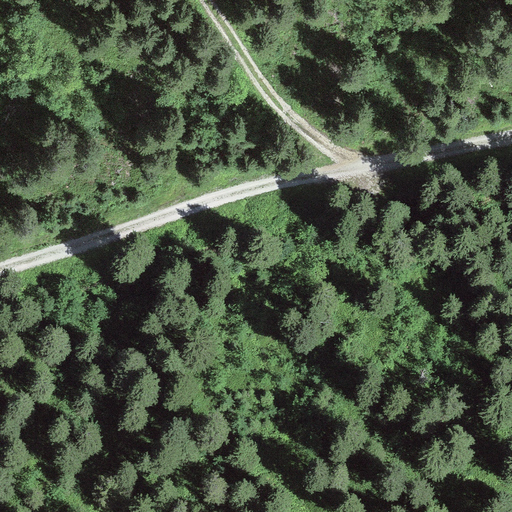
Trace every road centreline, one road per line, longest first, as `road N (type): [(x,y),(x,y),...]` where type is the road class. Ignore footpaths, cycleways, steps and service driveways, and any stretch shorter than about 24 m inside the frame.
road 1 (track): [(511,138),(243,190),(0,271)]
road 2 (track): [(355,168),(305,128),(202,0)]
